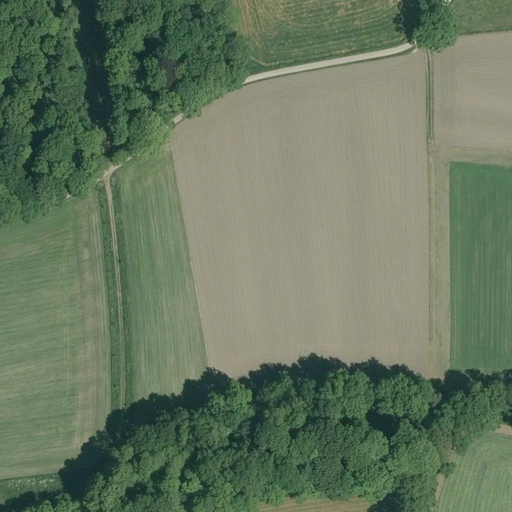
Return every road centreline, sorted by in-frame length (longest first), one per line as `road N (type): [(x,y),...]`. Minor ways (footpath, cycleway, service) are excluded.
road 1 (unclassified): [(0,223),(77,190),(215,91),(398,50),(427,29),(447,0)]
road 2 (track): [(511,383),(439,373),(437,182),(427,145),(424,32)]
road 3 (track): [(108,166),(122,335),(121,446),(100,511)]
road 4 (track): [(108,166),(82,2)]
road 5 (track): [(471,398),(442,411),(423,511)]
